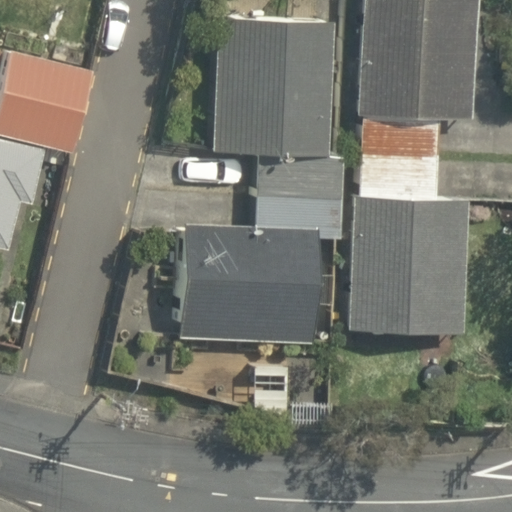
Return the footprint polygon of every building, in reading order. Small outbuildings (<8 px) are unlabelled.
[(425,112),(457,113),(460,0),(344,0),(341,109),(347,110),(425,112)] [(199,146),(244,148),(313,150),(319,17),(203,11),(199,146)] [(90,73),(6,52),(0,80),(0,137),(69,154),(90,73)] [(425,112),(347,110),(345,151),(423,154),(425,112)] [(0,250),(4,252),(15,203),(28,206),(40,151),(0,140),(0,250)] [(244,148),(243,187),(329,192),(331,151),(313,150),(244,148)] [(423,154),(345,151),(343,191),(422,193),(423,154)] [(243,187),(241,222),(305,224),(304,234),(327,235),(329,192),(243,187)] [(422,193),(343,191),(338,191),(334,324),(451,329),(455,194),(422,193)] [(241,222),(169,219),(166,333),(302,339),(304,234),(305,224),(241,222)]
